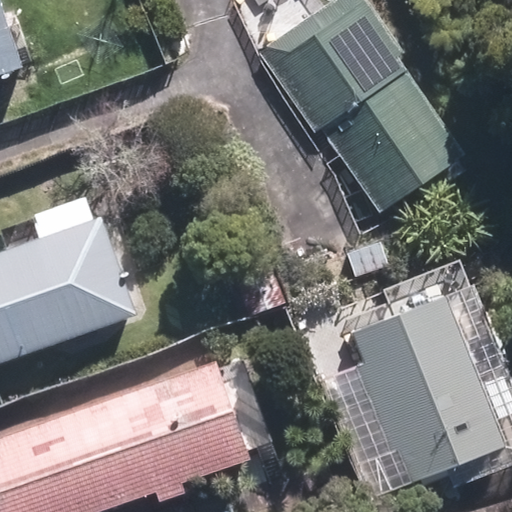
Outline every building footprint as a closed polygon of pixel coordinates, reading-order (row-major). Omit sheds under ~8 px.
[(399,55),(360,0),(329,0),(255,52),(313,135),(315,133),(373,216),(461,156),(393,59),(399,55)] [(0,78),(20,71),(0,10),(0,78)] [(34,240),(0,252),(0,364),(132,316),(89,199),(27,222),(34,240)] [(500,446),(436,297),(336,340),(349,369),(318,382),(370,501),(500,446)] [(207,368),(0,442),(0,511),(90,511),(240,460),(207,368)]
